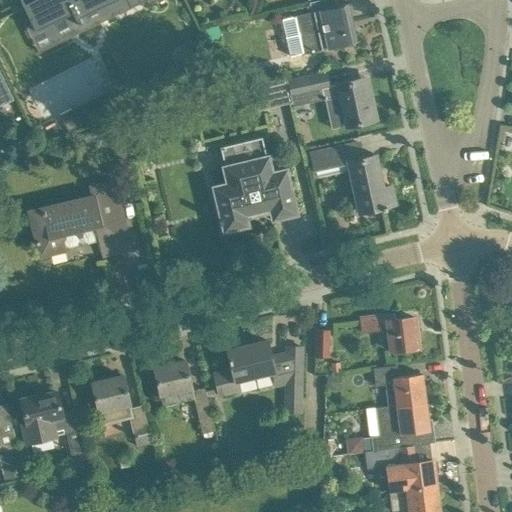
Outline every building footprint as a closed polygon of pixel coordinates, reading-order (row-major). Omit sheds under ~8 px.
[(20,0),(36,30),(73,12),(79,24),(83,22),(80,17),(115,0),(126,0),(130,8),(146,0),(20,0)] [(336,6),(334,0),(315,0),(310,2),(311,11),(281,18),(289,55),(326,47),(326,48),(359,41),(359,40),(354,41),(349,22),(352,21),(348,4),(351,4),(350,3),(336,6)] [(0,104),(11,100),(2,80),(4,79),(0,69),(0,104)] [(305,77),(288,81),(291,94),(320,87),(322,93),(323,98),(328,97),(335,127),(376,118),(372,101),(368,102),(362,78),(328,85),(325,73),(305,77)] [(285,76),(238,87),(241,97),(252,94),(256,110),(291,102),(291,100),(285,76)] [(98,95),(60,114),(69,133),(107,114),(98,95)] [(126,133),(113,136),(116,150),(129,147),(126,133)] [(221,222),(223,231),(249,225),(247,215),(251,214),(252,215),(265,212),(265,210),(269,209),(272,220),(298,213),(287,167),(272,170),(268,153),(266,154),(262,136),(220,146),(224,164),(222,165),(226,182),(212,185),(219,217),(217,218),(219,223),(221,222)] [(318,176),(350,169),(360,211),(382,206),(383,209),(386,208),(386,205),(394,203),(391,185),(382,187),(374,153),(372,154),(372,155),(362,157),(359,142),(311,153),(315,169),(316,169),(318,176)] [(131,249),(127,229),(115,179),(88,185),(90,195),(63,201),(41,206),(28,209),(39,255),(65,248),(62,234),(95,226),(102,256),(131,249)] [(393,313),(360,317),(362,330),(388,327),(391,350),(398,349),(418,347),(414,316),(395,319),(393,313)] [(316,328),(315,356),(329,357),(330,329),(316,328)] [(300,411),(300,397),(301,346),(287,346),(287,352),(270,356),(270,354),(268,355),(266,346),(270,345),(270,344),(247,349),(246,345),(228,350),(229,357),(228,357),(229,362),(230,362),(232,369),(214,373),(219,394),(237,390),(235,380),(273,371),(274,386),(287,383),(286,411),(300,411)] [(215,430),(205,390),(204,387),(192,390),(185,360),(154,367),(163,406),(194,398),(202,433),(203,433),(204,438),(216,435),(215,430)] [(376,367),(373,367),(376,385),(385,384),(388,405),(423,400),(423,399),(427,399),(425,388),(421,389),(421,384),(423,384),(421,373),(398,376),(396,364),(376,367)] [(326,374),(327,389),(341,388),(341,374),(326,374)] [(149,432),(147,424),(143,404),(130,407),(123,375),(92,382),(102,425),(129,418),(134,436),(136,446),(150,442),(148,433),(149,432)] [(64,425),(61,410),(56,391),(35,396),(34,394),(21,398),(27,422),(23,424),(28,441),(55,433),(54,428),(64,425)] [(369,436),(363,437),(365,451),(415,444),(435,441),(415,443),(413,432),(429,430),(427,418),(425,419),(425,416),(429,415),(427,405),(423,405),(423,400),(388,405),(376,407),(365,408),(369,436)] [(0,449),(16,446),(11,423),(7,403),(0,404),(0,449)] [(270,424),(276,450),(291,446),(285,420),(270,424)] [(67,430),(67,432),(74,463),(78,462),(79,467),(88,465),(79,427),(67,430)] [(322,449),(322,455),(332,456),(333,438),(323,437),(322,449)] [(415,444),(365,451),(367,467),(385,465),(388,490),(390,490),(435,483),(434,473),(436,473),(439,470),(437,460),(434,458),(432,458),(412,461),(411,452),(416,451),(415,444)] [(240,448),(219,453),(222,465),(223,466),(232,464),(231,462),(243,460),(240,448)] [(424,511),(439,510),(435,483),(390,490),(392,511),(424,511)] [(334,486),(323,488),(325,499),(336,498),(334,486)]
